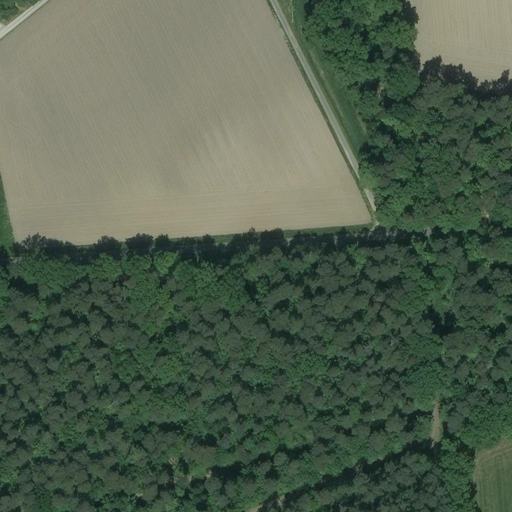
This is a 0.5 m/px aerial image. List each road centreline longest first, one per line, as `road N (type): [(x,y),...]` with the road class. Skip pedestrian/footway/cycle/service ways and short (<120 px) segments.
road 1 (track): [(419,235),(436,441),(257,511)]
road 2 (unclassified): [(0,262),(383,237)]
road 3 (unclassified): [(383,237),(273,0)]
road 4 (unclassified): [(383,237),(511,228)]
